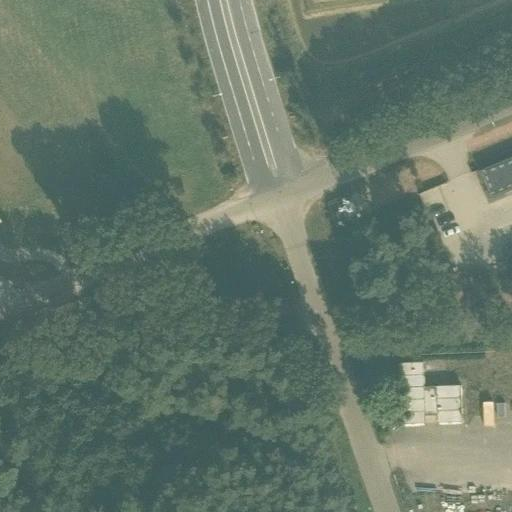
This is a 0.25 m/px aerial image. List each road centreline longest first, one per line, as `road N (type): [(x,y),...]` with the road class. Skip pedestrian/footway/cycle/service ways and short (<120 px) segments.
road 1 (unclassified): [(0,290),(90,274),(264,199)]
road 2 (unclassified): [(295,186),(511,96)]
road 3 (unclassified): [(386,511),(317,308)]
road 4 (unclassified): [(208,0),(264,199)]
road 5 (unclassified): [(295,186),(240,0)]
road 6 (unclassified): [(317,308),(317,266),(295,186)]
road 7 (unclassified): [(264,199),(283,258),(317,308)]
